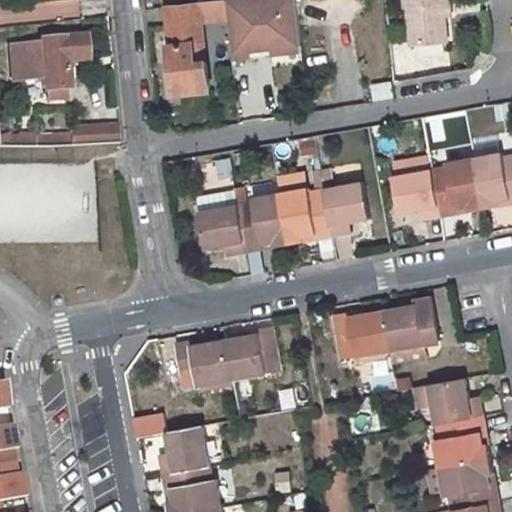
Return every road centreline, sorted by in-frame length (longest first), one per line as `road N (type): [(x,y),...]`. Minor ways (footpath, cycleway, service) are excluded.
road 1 (residential): [(511,83),(150,162)]
road 2 (residential): [(497,253),(172,313)]
road 3 (residential): [(132,511),(100,326)]
road 4 (residential): [(31,348),(59,511)]
road 5 (residential): [(150,162),(128,0)]
road 6 (residential): [(150,162),(172,313)]
